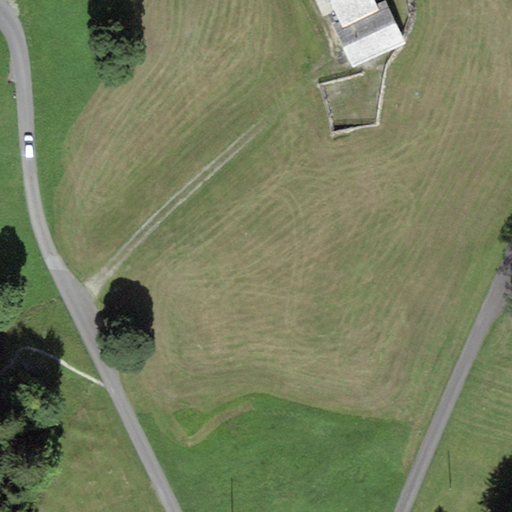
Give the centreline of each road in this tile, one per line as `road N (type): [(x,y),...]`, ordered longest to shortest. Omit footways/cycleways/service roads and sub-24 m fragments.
road 1 (unclassified): [(0,9),(16,39),(30,183),(50,256),(174,511)]
road 2 (track): [(319,80),(180,196),(73,303)]
road 3 (unclassified): [(400,511),(511,253)]
